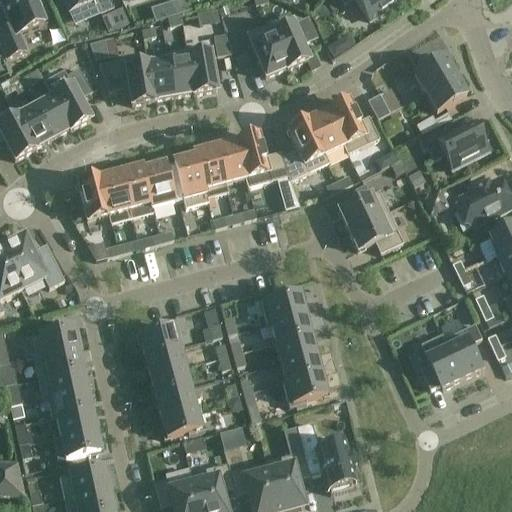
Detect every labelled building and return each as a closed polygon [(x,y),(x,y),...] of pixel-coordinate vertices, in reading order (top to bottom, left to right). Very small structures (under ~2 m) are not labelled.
[(0,0),(0,8),(9,31),(0,34),(0,49),(5,63),(25,54),(18,38),(43,28),(36,12),(40,10),(36,0),(0,0)] [(60,0),(67,16),(95,4),(100,17),(113,12),(108,0),(60,0)] [(265,0),(256,0),(253,1),(255,10),(267,7),(265,0)] [(404,0),(337,0),(343,8),(353,2),(369,24),(404,0)] [(107,34),(127,26),(120,10),(100,19),(107,34)] [(182,28),(179,19),(167,22),(169,31),(182,28)] [(272,38),(272,39),(287,72),(286,73),(286,74),(287,73),(307,65),(301,51),(318,43),(309,22),(292,30),(272,38)] [(267,28),(246,37),(265,82),(286,73),(287,72),(272,39),(272,38),(268,28),(267,28)] [(153,32),(141,35),(143,44),(155,41),(153,32)] [(230,59),(224,40),(212,42),(216,61),(230,59)] [(89,47),(95,64),(107,61),(104,44),(89,47)] [(207,45),(185,49),(186,53),(187,61),(193,98),(193,99),(194,99),(215,95),(209,58),(207,45)] [(186,53),(166,57),(167,66),(173,101),(193,98),(187,61),(186,53)] [(145,60),(124,64),(125,72),(129,94),(131,109),(153,106),(154,106),(154,104),(153,104),(147,69),(148,69),(147,68),(146,60),(145,60)] [(454,80),(443,61),(413,78),(424,98),(454,80)] [(129,94),(125,72),(124,64),(97,68),(107,97),(129,94)] [(148,69),(147,69),(153,104),(154,104),(173,101),(167,66),(148,69)] [(62,76),(43,86),(51,101),(52,103),(52,102),(69,133),(69,134),(69,135),(70,134),(89,124),(79,104),(91,97),(79,73),(65,81),(62,76)] [(36,74),(25,80),(30,88),(41,81),(36,74)] [(17,98),(25,93),(16,78),(0,86),(0,92),(3,98),(14,93),(17,98)] [(454,80),(424,98),(436,117),(465,100),(454,80)] [(389,118),(379,99),(367,105),(377,125),(389,118)] [(52,103),(34,112),(51,143),(69,134),(69,133),(52,102),(52,103)] [(347,106),(326,116),(343,150),(342,151),(347,159),(379,144),(368,122),(357,127),(347,106)] [(0,116),(0,146),(4,145),(15,165),(34,154),(35,154),(34,153),(33,153),(16,122),(17,121),(17,120),(11,110),(10,111),(0,116)] [(17,121),(16,122),(33,153),(34,153),(51,143),(34,112),(17,121)] [(326,116),(307,125),(324,159),(342,151),(343,150),(326,116)] [(415,129),(420,138),(438,129),(451,123),(447,116),(434,123),(432,119),(415,129)] [(281,161),(280,161),(288,182),(287,182),(289,186),(290,186),(307,178),(328,168),(329,168),(324,159),(307,125),(287,135),(296,154),(281,161)] [(485,144),(477,128),(450,142),(446,132),(418,146),(423,157),(427,155),(432,166),(444,160),(451,174),(487,157),(482,146),(485,144)] [(257,140),(236,146),(245,183),(244,183),(247,193),(248,192),(269,186),(287,182),(288,182),(280,161),(281,161),(280,156),(279,157),(263,161),(257,140)] [(236,146),(214,152),(224,189),(225,188),(244,183),(245,183),(236,146)] [(403,151),(394,156),(398,163),(407,159),(403,151)] [(194,158),(193,158),(194,162),(195,161),(206,203),(207,203),(227,198),(228,198),(225,188),(224,189),(214,152),(194,158)] [(194,162),(173,167),(175,174),(183,204),(185,213),(207,207),(206,203),(195,161),(194,162)] [(398,165),(390,170),(396,180),(404,176),(398,165)] [(141,172),(140,172),(151,212),(173,206),(165,177),(163,170),(142,175),(141,172)] [(140,172),(120,177),(132,223),(133,223),(153,218),(151,212),(140,172)] [(175,174),(170,176),(178,205),(183,204),(175,174)] [(407,181),(413,191),(423,186),(418,175),(407,181)] [(170,176),(165,177),(173,206),(178,205),(170,176)] [(120,177),(99,183),(108,220),(110,229),(111,229),(132,223),(120,177)] [(352,189),(347,180),(336,185),(340,194),(352,189)] [(277,184),(285,215),(299,212),(289,186),(287,182),(277,184)] [(99,183),(77,189),(86,225),(108,220),(99,183)] [(486,186),(468,195),(469,198),(458,203),(472,232),(511,212),(511,207),(500,183),(488,188),(486,186)] [(329,200),(340,194),(336,185),(325,190),(329,200)] [(352,196),(357,206),(369,200),(364,190),(352,196)] [(338,215),(347,235),(387,217),(378,196),(338,215)] [(437,196),(422,204),(430,219),(445,212),(437,196)] [(241,217),(243,227),(256,223),(253,213),(241,217)] [(387,217),(347,235),(357,256),(374,248),(379,259),(402,248),(387,217)] [(511,231),(489,242),(490,245),(498,261),(511,254),(511,231)] [(173,245),(170,236),(158,239),(160,249),(173,245)] [(160,249),(158,239),(146,242),(149,252),(160,249)] [(0,253),(21,295),(43,283),(48,293),(63,286),(50,259),(36,266),(24,241),(14,246),(12,242),(1,248),(3,252),(0,253)] [(116,250),(119,260),(131,256),(129,247),(116,250)] [(95,266),(107,263),(103,248),(87,253),(95,266)] [(104,253),(107,263),(119,260),(116,250),(104,253)] [(0,310),(0,305),(21,295),(0,253),(0,317),(3,316),(0,310)] [(511,254),(498,261),(493,264),(501,282),(506,280),(511,277),(511,254)] [(458,280),(466,276),(460,265),(453,269),(458,280)] [(466,276),(458,280),(463,291),(471,287),(466,276)] [(277,301),(260,305),(266,329),(304,319),(299,298),(301,297),(295,298),(277,303),(277,301)] [(481,315),(488,311),(483,300),(475,304),(481,315)] [(488,311),(481,315),(486,325),(493,322),(488,311)] [(304,319),(266,329),(266,330),(270,329),(275,348),(310,339),(304,319)] [(51,325),(31,329),(33,341),(53,337),(51,325)] [(232,325),(224,327),(227,340),(236,337),(232,325)] [(182,352),(176,328),(159,332),(160,335),(142,339),(136,341),(138,341),(144,362),(182,352)] [(218,329),(209,331),(213,344),(222,341),(218,329)] [(475,329),(444,344),(449,353),(463,384),(483,375),(471,349),(482,344),(475,329)] [(73,332),(28,342),(33,364),(77,354),(73,332)] [(310,339),(275,348),(281,368),(315,359),(310,339)] [(493,354),(501,350),(495,339),(488,343),(493,354)] [(421,350),(431,370),(421,375),(430,395),(441,390),(442,394),(463,384),(449,353),(444,344),(442,340),(421,350)] [(238,345),(229,347),(233,360),(241,358),(238,345)] [(224,349),(215,351),(218,364),(227,361),(224,349)] [(501,350),(493,354),(498,365),(506,361),(501,350)] [(182,352),(144,362),(150,382),(184,373),(179,354),(183,353),(182,352)] [(77,354),(33,364),(37,384),(82,374),(77,354)] [(241,358),(233,360),(236,373),(245,370),(241,358)] [(315,359),(281,368),(286,387),(282,388),(320,378),(315,359)] [(227,361),(218,364),(221,376),(231,374),(227,361)] [(10,369),(0,371),(0,391),(0,392),(5,391),(16,389),(12,369),(10,369)] [(184,373),(150,382),(155,401),(189,392),(184,373)] [(82,374),(37,384),(42,404),(47,403),(86,394),(82,374)] [(320,378),(282,388),(288,413),(305,408),(305,406),(323,401),(328,400),(328,399),(326,400),(320,378)] [(248,384),(240,386),(243,399),(252,397),(248,384)] [(234,388),(225,390),(229,403),(237,400),(238,400),(234,388)] [(16,389),(5,391),(10,411),(20,408),(16,389)] [(189,392),(155,401),(160,421),(198,411),(198,410),(194,411),(189,392)] [(86,394),(47,403),(51,423),(51,424),(56,422),(90,414),(86,394)] [(252,397),(243,399),(247,411),(255,409),(252,397)] [(229,412),(233,414),(240,412),(237,400),(229,403),(227,403),(229,412)] [(20,408),(10,411),(12,422),(23,420),(20,408)] [(255,409),(247,411),(251,429),(260,426),(255,409)] [(205,435),(198,411),(160,421),(166,442),(163,443),(164,444),(169,442),(187,437),(188,440),(205,435)] [(90,414),(56,422),(60,442),(95,434),(90,414)] [(311,428),(296,432),(302,457),(309,482),(322,478),(327,496),(330,495),(330,497),(330,498),(333,498),(336,498),(341,497),(347,495),(352,492),(352,491),(351,491),(351,489),(353,489),(350,477),(351,476),(347,459),(346,459),(342,447),(318,454),(311,428)] [(23,429),(13,431),(18,451),(27,449),(23,429)] [(221,453),(242,448),(238,431),(217,436),(221,453)] [(60,442),(53,443),(58,465),(65,464),(99,456),(95,434),(60,442)] [(30,462),(27,449),(18,451),(20,464),(30,462)] [(302,457),(265,467),(277,511),(301,511),(303,511),(296,485),(309,482),(302,457)] [(0,499),(24,501),(17,468),(0,467),(0,499)] [(215,480),(192,486),(198,511),(224,511),(220,497),(233,494),(235,501),(229,476),(226,467),(212,471),(215,480)] [(277,511),(265,467),(264,467),(267,476),(245,482),(242,473),(229,476),(235,501),(248,498),(251,511),(277,511)] [(103,472),(59,482),(64,504),(108,494),(103,472)] [(198,511),(192,486),(169,492),(166,483),(152,487),(159,511),(172,508),(172,511),(198,511)] [(111,511),(108,494),(64,504),(65,511),(111,511)] [(28,497),(31,511),(41,508),(38,495),(28,497)]
